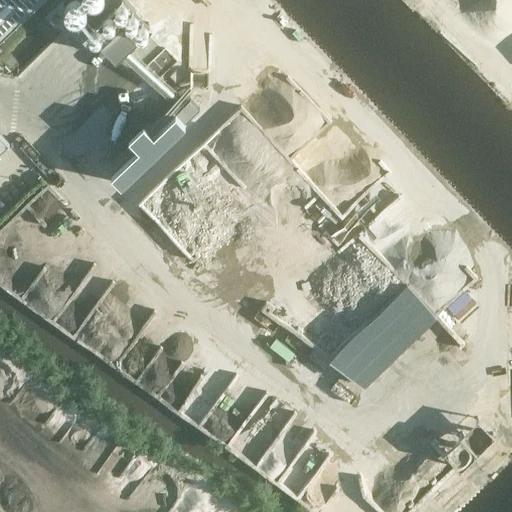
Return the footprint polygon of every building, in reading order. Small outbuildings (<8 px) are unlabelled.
[(0,0),(0,39),(40,0),(0,0)] [(114,0),(88,21),(113,53),(150,23),(131,0),(114,0)] [(0,150),(9,142),(0,132),(0,150)] [(408,280),(332,351),(362,382),(438,311),(408,280)] [(481,413),(467,427),(475,435),(489,422),(481,413)]
